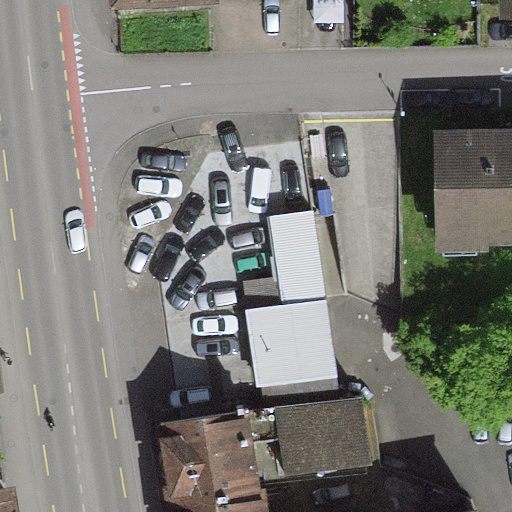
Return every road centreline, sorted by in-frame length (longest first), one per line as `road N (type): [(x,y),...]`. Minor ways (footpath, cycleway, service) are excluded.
road 1 (residential): [(32,104),(511,86)]
road 2 (primary): [(87,511),(32,104)]
